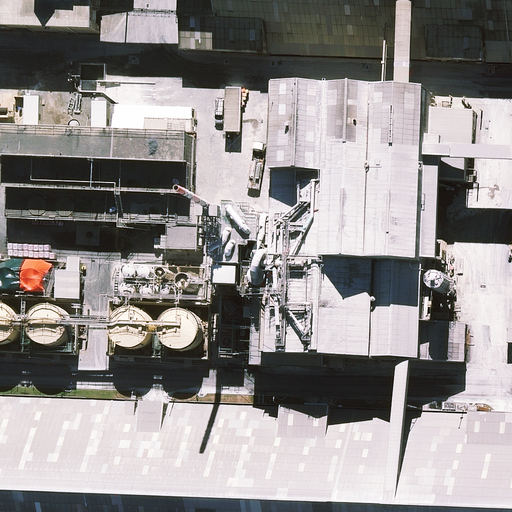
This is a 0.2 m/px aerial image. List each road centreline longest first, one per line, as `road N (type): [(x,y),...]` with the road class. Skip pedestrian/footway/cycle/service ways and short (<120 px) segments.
road 1 (unknown): [(0,331),(511,362)]
road 2 (unknown): [(145,35),(511,53)]
road 3 (unknown): [(145,35),(0,39)]
